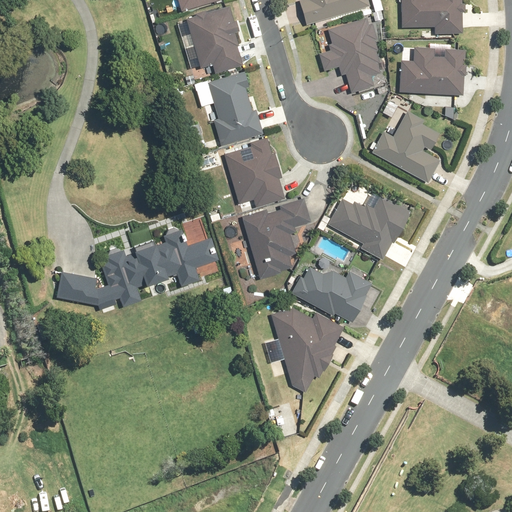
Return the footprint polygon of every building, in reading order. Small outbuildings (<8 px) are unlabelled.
[(175,0),(179,12),(221,0),(175,0)] [(298,0),(297,0),(305,25),(367,6),(365,1),(367,0),(298,0)] [(400,0),(400,27),(433,28),(433,34),(461,35),(461,12),(464,12),(464,4),(461,4),(460,0),(400,0)] [(182,21),(176,24),(191,68),(197,66),(198,68),(209,64),(213,74),(241,65),(231,36),(237,33),(233,21),(231,22),(226,6),(205,13),(203,10),(181,19),(182,21)] [(365,18),(327,30),(331,43),(326,44),(328,50),(318,54),(323,71),(337,67),(339,75),(343,74),(349,94),(373,86),(370,76),(380,72),(377,62),(379,61),(375,51),(378,50),(374,39),(375,39),(370,23),(366,25),(365,18)] [(412,62),(400,61),(398,92),(461,95),(462,76),(464,76),(465,64),(463,64),(464,50),(444,49),(444,57),(432,57),(433,48),(413,47),(412,62)] [(217,118),(212,120),(219,147),(261,136),(254,110),(251,111),(245,89),(247,88),(242,72),(206,82),(208,88),(196,92),(200,107),(213,103),(217,118)] [(395,106),(385,101),(380,112),(390,117),(395,106)] [(458,106),(445,106),(444,119),(458,120),(458,106)] [(391,138),(381,133),(370,152),(426,183),(438,161),(421,151),(422,147),(429,151),(438,136),(419,125),(422,120),(406,111),(391,138)] [(250,146),(222,154),(237,205),(251,200),(254,208),(283,200),(276,179),(280,178),(273,152),(270,152),(266,137),(249,142),(250,146)] [(353,204),(340,198),(325,228),(359,244),(357,249),(382,261),(391,242),(393,243),(409,211),(378,196),(372,209),(365,205),(364,207),(353,202),(353,204)] [(265,208),(239,215),(257,279),(281,272),(281,270),(289,268),(286,257),(294,254),(288,235),(295,233),(293,228),(309,224),(302,198),(277,205),(278,210),(267,214),(265,208)] [(88,273),(58,271),(53,298),(95,306),(97,312),(114,306),(113,301),(119,298),(123,307),(141,301),(137,290),(176,276),(180,287),(200,280),(195,265),(218,256),(211,236),(187,244),(181,227),(162,234),(164,242),(154,246),(153,243),(128,251),(127,248),(104,256),(105,259),(98,261),(107,285),(95,290),(96,279),(87,278),(88,273)] [(344,278),(330,270),(321,275),(307,267),(301,279),(298,277),(290,293),(332,316),(333,314),(350,323),(371,284),(348,271),(344,278)] [(292,308),(270,314),(290,383),(304,391),(312,375),(318,378),(344,328),(314,313),(312,318),(292,308)]
